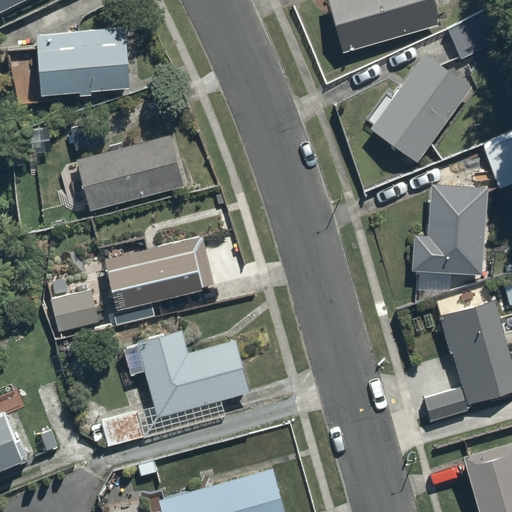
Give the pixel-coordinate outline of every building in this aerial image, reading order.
[(0,0),(0,12),(25,0),(0,0)] [(434,0),(334,0),(346,47),(440,24),(434,0)] [(132,26),(59,29),(47,1),(19,14),(32,43),(10,43),(10,64),(46,62),(47,98),(134,94),(132,26)] [(493,11),(451,27),(461,53),(503,37),(493,11)] [(483,84),(433,44),(371,122),(420,161),(483,84)] [(108,119),(72,126),(76,148),(112,141),(108,119)] [(511,131),(482,140),(494,183),(511,177),(511,131)] [(181,133),(78,153),(88,207),(192,186),(181,133)] [(485,274),(488,176),(433,174),(431,231),(417,231),(415,272),(485,274)] [(105,261),(116,312),(133,308),(135,319),(158,314),(156,303),(216,289),(204,238),(105,261)] [(511,334),(497,278),(438,294),(463,383),(425,394),(432,419),(473,408),(471,401),(511,390),(511,334)] [(97,282),(52,294),(61,328),(106,317),(97,282)] [(189,325),(129,340),(137,375),(151,371),(159,403),(104,416),(110,442),(228,413),(223,394),(248,388),(235,336),(194,346),(189,325)] [(0,469),(34,458),(10,388),(0,391),(0,469)] [(511,511),(511,436),(470,444),(483,511),(511,511)] [(292,511),(280,462),(164,491),(169,511),(292,511)]
